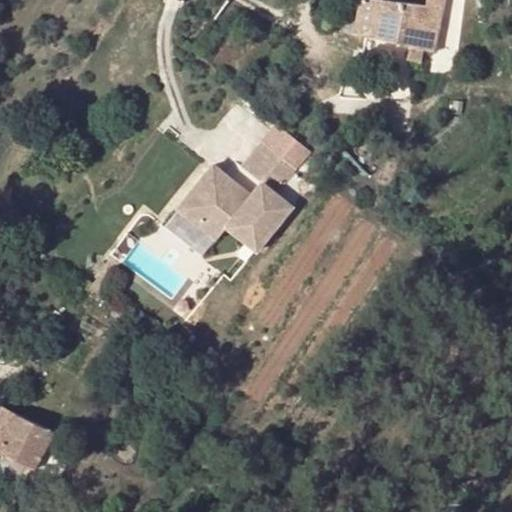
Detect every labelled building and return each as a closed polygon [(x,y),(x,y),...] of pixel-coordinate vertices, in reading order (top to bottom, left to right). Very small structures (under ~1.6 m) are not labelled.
[(347,0),(342,32),(356,35),(362,0),(347,0)] [(403,5),(375,0),(362,0),(356,35),(411,45),(409,61),(422,64),(425,48),(436,50),(442,11),(403,5)] [(246,193),(241,189),(234,192),(228,188),(225,178),(207,164),(175,210),(198,227),(205,217),(222,229),(226,226),(255,248),(289,204),(272,190),(291,164),(256,140),(237,165),(255,180),(246,193)] [(241,189),(225,178),(228,188),(234,192),(241,189)] [(56,433),(4,407),(0,413),(0,452),(37,470),(56,433)]
